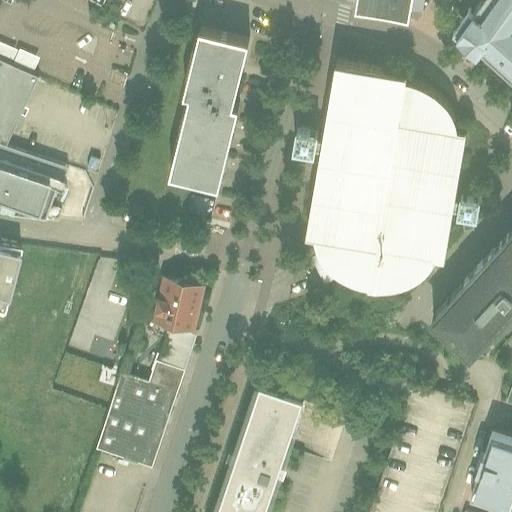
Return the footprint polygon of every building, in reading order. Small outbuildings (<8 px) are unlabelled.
[(354,0),(355,1),(408,10),(409,0),(354,0)] [(511,0),(473,0),(457,21),(511,67),(511,0)] [(253,36),(206,24),(189,88),(197,90),(177,170),(225,182),(246,99),(238,97),(253,36)] [(0,47),(0,136),(8,140),(37,67),(0,47)] [(406,70),(332,58),(322,128),(318,152),(306,232),(313,233),(314,239),(317,248),(322,255),(330,264),(324,266),(326,272),(330,280),(332,283),(351,276),(366,282),(391,284),(406,281),(418,275),(427,267),(436,256),(444,257),(452,212),(455,193),(467,130),(460,129),(457,114),(449,102),(440,93),(428,84),(416,79),(405,76),(406,70)] [(292,148),(318,152),(322,128),(296,124),(292,148)] [(0,202),(54,210),(70,167),(8,140),(0,136),(0,202)] [(479,197),(455,193),(452,212),(476,216),(479,197)] [(511,205),(424,304),(461,335),(511,280),(511,205)] [(0,307),(5,309),(22,241),(0,235),(0,307)] [(206,284),(160,275),(151,320),(171,323),(197,328),(206,284)] [(120,371),(95,444),(151,463),(197,328),(171,323),(152,381),(120,371)] [(252,381),(211,511),(263,511),(300,396),(252,381)] [(313,393),(273,511),(441,511),(477,405),(450,396),(411,384),(399,421),(313,393)] [(511,437),(489,431),(470,494),(511,506),(511,505),(511,437)]
